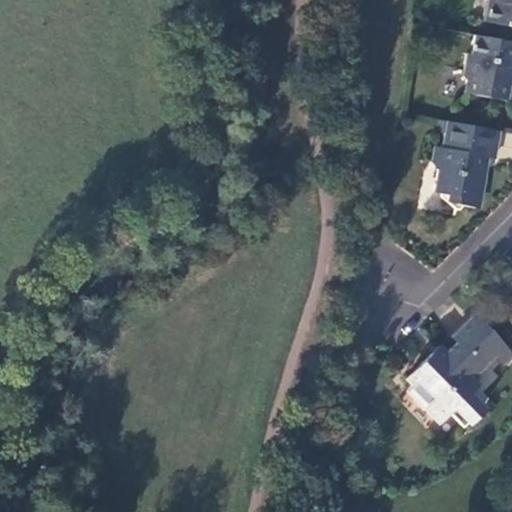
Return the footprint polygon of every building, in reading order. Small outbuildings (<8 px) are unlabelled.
[(511,0),(485,0),(488,4),(485,22),(511,26),(511,0)] [(511,42),(473,35),(470,54),(466,53),(462,75),(465,80),(463,93),(511,102),(511,100),(511,83),(508,82),(510,68),(511,68),(511,42)] [(497,131),(445,121),(440,148),(435,147),(433,162),(436,167),(432,192),(454,196),(453,204),(475,208),(482,175),(479,174),(482,157),(492,159),(497,131)] [(437,347),(417,368),(468,422),(482,408),(467,393),(475,385),(470,380),(494,355),(503,364),(511,355),(471,316),(451,337),(456,342),(444,354),(437,347)] [(438,422),(448,412),(463,428),(468,422),(417,368),(405,380),(420,394),(415,400),(438,422)]
